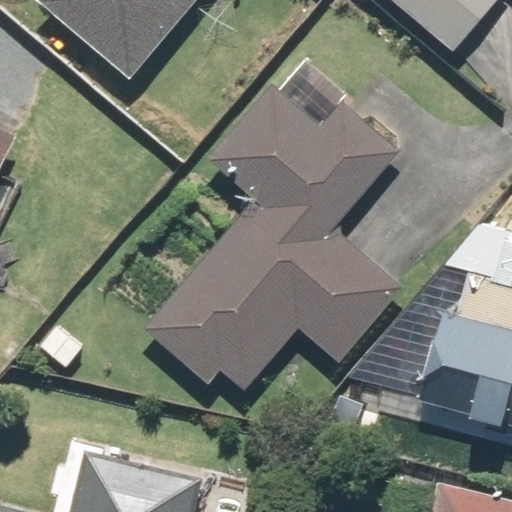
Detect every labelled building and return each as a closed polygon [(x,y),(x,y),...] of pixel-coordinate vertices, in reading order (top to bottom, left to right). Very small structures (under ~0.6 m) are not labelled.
[(50,0),(145,77),(208,0),(50,0)] [(501,0),(397,0),(458,52),(501,0)] [(312,324),(344,353),(407,284),(339,221),(405,149),(306,58),(221,151),(268,194),(150,323),(220,387),(237,369),(255,386),(312,324)] [(0,220),(20,184),(5,176),(26,138),(0,124),(0,287),(18,254),(0,244),(0,220)] [(511,287),(480,281),(472,317),(456,313),(436,410),(511,425),(511,287)] [(0,511),(204,511),(212,475),(69,446),(55,511),(33,511),(0,505),(0,511)] [(446,511),(511,511),(511,496),(454,482),(446,511)]
